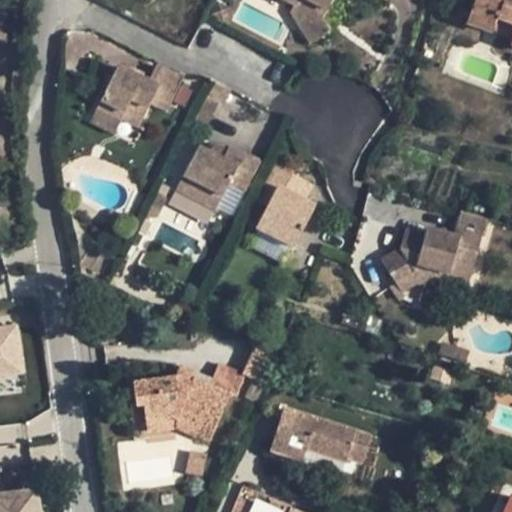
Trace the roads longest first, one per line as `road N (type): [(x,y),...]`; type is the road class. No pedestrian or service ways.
road 1 (residential): [(88,511),(71,447),(34,163),(62,0)]
road 2 (residential): [(64,0),(333,124)]
